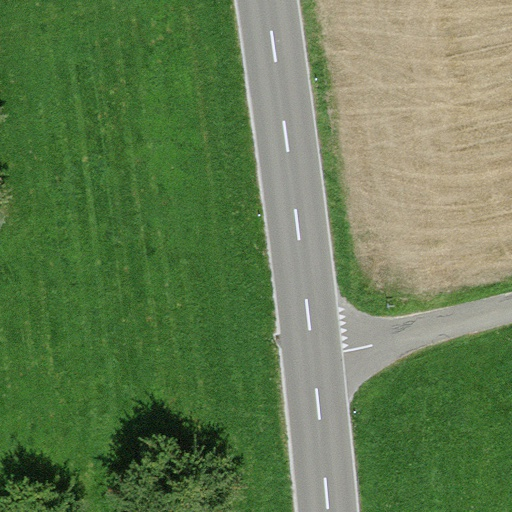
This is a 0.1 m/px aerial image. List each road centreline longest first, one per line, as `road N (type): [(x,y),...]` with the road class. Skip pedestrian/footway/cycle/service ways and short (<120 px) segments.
road 1 (tertiary): [(268,0),(316,359),(327,511)]
road 2 (track): [(316,359),(511,309)]
